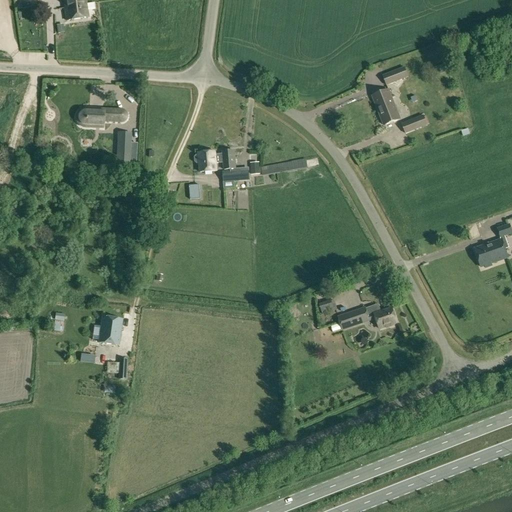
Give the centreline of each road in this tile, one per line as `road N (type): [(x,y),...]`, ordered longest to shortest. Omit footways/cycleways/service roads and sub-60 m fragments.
road 1 (unclassified): [(461,374),(311,127),(249,88),(204,75)]
road 2 (unclassified): [(139,511),(461,374)]
road 3 (primary): [(511,421),(279,511)]
road 4 (unclassified): [(0,67),(204,75)]
road 5 (primary): [(346,511),(511,450)]
